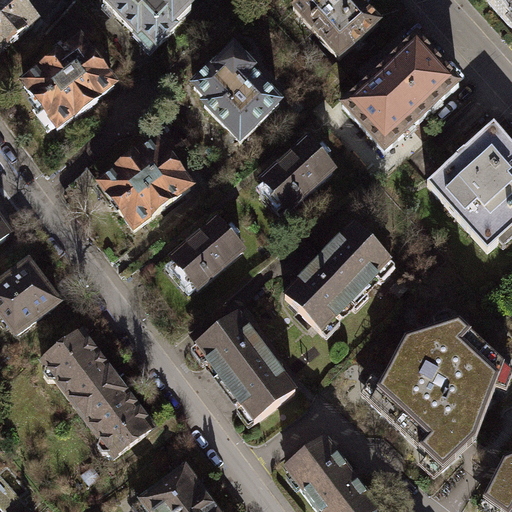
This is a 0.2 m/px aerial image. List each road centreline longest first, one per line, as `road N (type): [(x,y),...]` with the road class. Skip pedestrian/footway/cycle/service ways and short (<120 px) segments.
road 1 (residential): [(265,511),(33,201)]
road 2 (residential): [(146,96),(33,201)]
